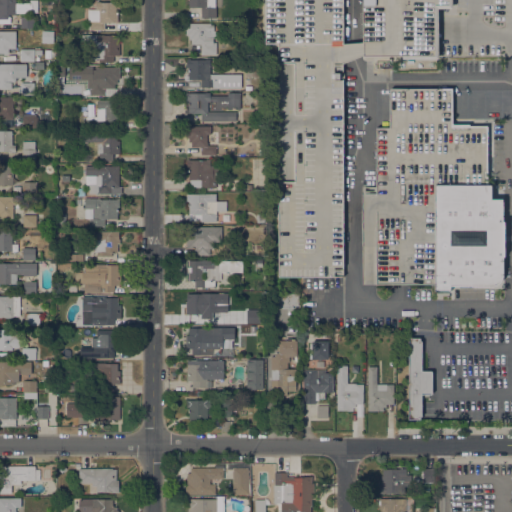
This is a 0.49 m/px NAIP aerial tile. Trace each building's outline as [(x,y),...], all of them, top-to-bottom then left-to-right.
[(0,0),(15,0),(15,3),(29,3),(29,0),(37,0),(37,12),(31,12),(31,13),(15,13),(15,15),(7,15),(10,15),(10,23),(0,23),(0,0)] [(214,0),(214,7),(215,7),(216,17),(201,17),(200,7),(188,7),(188,0),(214,0)] [(342,63),(333,63),(333,72),(339,72),(339,79),(343,79),(343,190),(343,267),(334,267),(334,276),(278,276),(278,190),(278,57),(278,44),(265,44),(265,0),(342,0),(342,44),(350,43),(363,42),(362,0),(451,0),(451,8),(438,8),(438,57),(438,59),(402,59),(402,57),(402,56),(362,55),(357,57),(351,60),(342,63)] [(89,29),(89,21),(88,21),(88,9),(95,9),(95,1),(119,1),(119,9),(117,9),(117,22),(104,22),(104,29),(89,29)] [(34,16),(34,28),(20,28),(20,16),(34,16)] [(210,23),(210,24),(213,24),(213,31),(216,31),(216,38),(213,38),(213,42),(216,42),(216,54),(201,54),(201,44),(191,44),(191,39),(188,39),(188,35),(186,35),(186,23),(210,23)] [(0,30),(15,31),(15,48),(8,48),(8,53),(6,53),(6,54),(3,54),(3,53),(0,53),(0,30)] [(84,31),(89,31),(89,33),(89,34),(119,35),(119,42),(119,53),(118,53),(118,55),(113,55),(113,61),(98,61),(98,59),(91,59),(91,46),(82,46),(82,34),(84,34),(84,33),(84,31)] [(34,49),(34,61),(20,61),(20,49),(34,49)] [(241,74),(241,87),(201,87),(201,79),(188,79),(188,67),(186,67),(186,59),(210,59),(210,67),(207,67),(207,74),(241,74)] [(0,63),(16,63),(16,65),(26,65),(26,79),(16,79),(16,81),(8,81),(8,82),(11,82),(11,89),(0,89),(0,63)] [(92,67),(92,69),(95,69),(95,67),(119,67),(119,78),(116,78),(116,83),(114,83),(114,88),(104,87),(104,95),(90,95),(90,87),(87,87),(87,79),(69,79),(69,67),(92,67)] [(260,77),(245,77),(245,68),(260,68),(260,77)] [(34,82),(34,94),(21,94),(21,82),(34,82)] [(484,125),(487,125),(487,184),(491,184),(491,190),(491,199),(502,199),(502,273),(502,277),(500,280),(499,282),(496,284),(493,286),(450,285),(450,291),(434,290),(434,285),(428,284),(428,287),(360,287),(360,196),(362,196),(362,193),(373,193),(373,129),(375,129),(375,127),(384,127),(384,90),(389,90),(389,88),(451,88),(452,125),(484,125)] [(240,109),(227,109),(227,93),(240,92),(240,109)] [(201,121),(201,113),(188,113),(188,100),(185,100),(185,93),(213,93),(213,101),(208,101),(208,111),(236,111),(236,121),(201,121)] [(13,118),(9,118),(9,126),(0,126),(0,96),(13,96),(13,118)] [(86,128),(86,116),(97,116),(96,107),(97,107),(97,100),(119,99),(119,112),(117,112),(117,121),(112,121),(112,127),(86,128)] [(23,113),(36,113),(36,116),(37,116),(37,119),(36,119),(36,120),(40,120),(40,126),(36,126),(36,127),(23,127),(23,113)] [(210,126),(210,131),(214,131),(214,133),(211,133),(211,134),(206,134),(206,142),(207,142),(207,145),(216,145),(216,154),(201,154),(201,147),(191,147),(191,142),(188,142),(188,138),(186,138),(186,126),(210,126)] [(0,130),(12,130),(11,145),(15,145),(15,151),(11,151),(11,153),(8,153),(8,151),(0,151),(0,130)] [(117,133),(116,140),(119,140),(119,153),(112,153),(112,160),(99,160),(99,153),(97,153),(97,141),(73,141),(65,141),(65,133),(73,133),(117,133)] [(35,141),(35,148),(35,157),(21,157),(22,148),(22,141),(35,141)] [(222,179),(216,179),(216,187),(200,187),(201,179),(188,179),(188,167),(186,167),(186,159),(206,159),(210,159),(210,166),(213,166),(222,167),(222,179)] [(0,184),(0,162),(13,162),(13,184),(0,184)] [(85,165),(119,166),(119,167),(119,173),(119,186),(121,186),(121,194),(88,193),(89,184),(85,184),(85,175),(84,175),(85,165)] [(36,181),(36,192),(22,192),(22,182),(36,181)] [(215,193),(215,201),(226,201),(226,210),(215,210),(216,221),(201,221),(201,220),(189,220),(188,201),(186,201),(186,194),(215,193)] [(0,195),(23,195),(22,204),(13,204),(12,218),(0,217),(0,195)] [(119,198),(119,206),(117,206),(117,219),(104,218),(104,225),(89,225),(89,218),(84,218),(84,198),(119,198)] [(256,214),(258,214),(258,212),(264,212),(264,222),(256,222),(256,214)] [(36,214),(36,227),(22,227),(23,214),(36,214)] [(221,226),(221,241),(214,241),(214,248),(209,248),(209,255),(194,255),(194,248),(185,248),(185,226),(221,226)] [(35,247),(35,260),(22,260),(22,249),(11,249),(12,250),(0,250),(0,230),(11,230),(11,240),(23,240),(23,244),(28,244),(28,247),(35,247)] [(94,239),(97,239),(97,231),(119,231),(118,239),(119,239),(119,243),(117,243),(117,252),(111,252),(111,256),(96,255),(96,252),(94,252),(94,239)] [(186,259),(214,259),(214,265),(218,265),(218,260),(242,260),(242,272),(221,272),(221,280),(214,280),(214,287),(194,287),(194,281),(186,281),(186,259)] [(0,262),(36,262),(36,275),(23,275),(23,274),(16,274),(16,284),(0,284),(0,262)] [(117,264),(117,271),(120,271),(120,285),(114,285),(114,291),(100,291),(100,292),(84,292),(84,283),(81,283),(81,271),(83,271),(84,264),(117,264)] [(36,281),(36,293),(23,293),(23,281),(36,281)] [(186,293),(201,293),(208,293),(208,311),(204,311),(204,313),(207,313),(207,320),(192,320),(192,315),(189,315),(189,314),(185,314),(186,301),(186,293)] [(266,308),(266,293),(298,293),(298,305),(293,305),(293,308),(266,308)] [(0,296),(19,296),(19,316),(13,316),(13,318),(0,317),(0,296)] [(99,315),(94,315),(94,305),(95,305),(95,297),(104,296),(104,297),(117,297),(117,304),(120,304),(120,318),(113,318),(113,324),(99,324),(99,315)] [(40,312),(40,326),(24,326),(24,312),(40,312)] [(191,354),(191,348),(185,348),(185,334),(188,334),(188,327),(203,327),(234,327),(234,339),(222,339),(222,348),(213,348),(213,354),(191,354)] [(12,347),(12,350),(0,350),(0,329),(11,329),(11,332),(17,332),(17,338),(19,338),(19,346),(16,347),(12,347)] [(119,329),(120,351),(113,351),(113,357),(80,358),(79,346),(91,346),(91,337),(97,337),(96,329),(119,329)] [(419,419),(408,419),(408,338),(420,338),(420,340),(421,340),(421,341),(421,370),(431,371),(432,371),(432,372),(432,393),(431,394),(421,394),(421,415),(421,416),(420,416),(419,416),(419,419)] [(296,340),(296,356),(289,356),(289,362),(287,362),(287,368),(295,368),(296,390),(287,391),(287,392),(286,392),(286,395),(282,395),(282,392),(281,392),(277,392),(271,392),(271,356),(274,356),(274,353),(278,353),(278,340),(296,340)] [(311,358),(311,341),(327,340),(328,358),(311,358)] [(22,359),(22,348),(35,348),(35,359),(22,359)] [(263,389),(246,389),(246,359),(262,359),(263,389)] [(223,360),(223,378),(207,378),(207,380),(211,380),(211,387),(191,387),(191,381),(186,381),(186,368),(187,368),(187,360),(223,360)] [(0,361),(18,361),(30,361),(31,374),(18,374),(19,382),(14,382),(14,384),(0,384),(0,361)] [(90,362),(104,362),(104,363),(117,363),(117,370),(120,370),(120,383),(116,383),(116,384),(114,384),(114,383),(113,383),(113,390),(100,390),(100,383),(92,383),(92,372),(90,372),(90,362)] [(336,410),(336,365),(346,365),(346,384),(355,384),(363,384),(363,404),(355,404),(355,407),(352,407),(352,410),(344,410),(344,411),(337,411),(337,410),(336,410)] [(376,366),(376,384),(393,384),(393,403),(386,403),(386,407),(383,407),(383,410),(367,410),(367,366),(376,366)] [(303,403),(302,379),(304,379),(304,369),(325,369),(325,372),(333,372),(333,392),(324,392),(324,398),(318,398),(318,399),(315,399),(315,403),(303,403)] [(35,393),(35,399),(24,399),(24,393),(24,392),(22,392),(22,380),(36,380),(36,392),(35,392),(35,393)] [(55,393),(55,406),(48,405),(48,418),(36,418),(36,405),(36,393),(55,393)] [(120,419),(99,419),(99,396),(120,396),(120,419)] [(0,397),(16,397),(16,419),(15,419),(15,426),(0,426),(0,397)] [(207,417),(188,417),(188,407),(186,407),(186,405),(186,401),(186,400),(210,400),(210,408),(207,408),(207,417)] [(219,416),(219,401),(232,401),(232,403),(235,403),(235,408),(232,408),(232,416),(219,416)] [(88,403),(88,417),(66,416),(66,402),(88,403)] [(316,417),(316,404),(327,404),(327,417),(316,417)] [(219,420),(231,420),(231,422),(232,422),(232,429),(231,429),(231,430),(219,430),(219,426),(219,420)] [(511,511),(495,511),(495,474),(488,474),(488,463),(511,463),(511,511)] [(58,468),(62,464),(66,468),(61,472),(58,468)] [(248,464),(250,464),(250,488),(248,488),(248,494),(232,494),(232,468),(227,468),(227,470),(223,470),(223,478),(209,478),(209,485),(216,485),(216,494),(186,494),(186,492),(185,492),(185,486),(186,486),(186,473),(190,473),(190,467),(212,467),(212,464),(248,464)] [(20,480),(20,484),(11,484),(11,493),(0,493),(0,465),(35,465),(35,469),(39,469),(39,480),(20,480)] [(112,468),(112,469),(116,469),(116,480),(118,480),(118,492),(111,492),(111,491),(96,491),(96,485),(92,485),(92,482),(79,482),(79,468),(112,468)] [(435,468),(435,481),(423,482),(422,468),(435,468)] [(382,469),(406,469),(406,474),(410,474),(410,493),(383,493),(378,493),(378,484),(380,484),(380,481),(381,481),(381,475),(382,475),(382,469)] [(273,485),(274,485),(274,472),(286,472),(286,476),(293,476),(293,477),(298,477),(298,476),(311,476),(311,483),(313,483),(314,498),(311,498),(311,505),(310,505),(310,511),(299,511),(299,510),(294,510),(294,511),(280,511),(280,503),(273,503),(273,485)] [(188,511),(188,498),(217,498),(217,496),(224,496),(224,511),(188,511)] [(0,511),(0,497),(20,497),(20,507),(15,507),(15,511),(0,511)] [(97,498),(97,499),(112,499),(112,506),(116,506),(116,510),(118,510),(118,511),(79,511),(79,498),(97,498)] [(413,511),(379,511),(379,506),(379,498),(413,498),(413,511)] [(254,511),(254,499),(265,499),(265,511),(254,511)]
